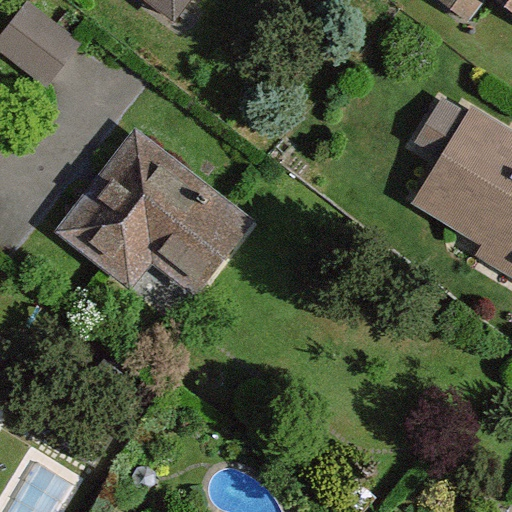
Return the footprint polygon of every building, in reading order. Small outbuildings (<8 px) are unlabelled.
[(140,0),(173,25),(192,0),(140,0)] [(480,0),(489,0),(511,16),(511,0),(429,0),(463,25),(480,0)] [(26,1),(0,31),(0,59),(33,87),(73,41),(26,1)] [(511,133),(467,105),(406,201),(511,268),(511,133)] [(133,127),(54,233),(132,290),(152,263),(195,295),(254,216),(133,127)]
